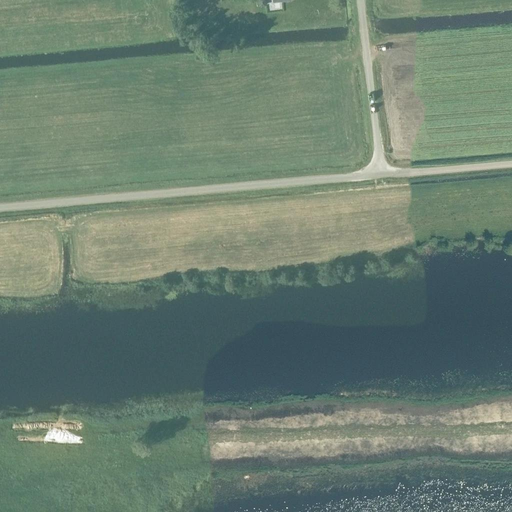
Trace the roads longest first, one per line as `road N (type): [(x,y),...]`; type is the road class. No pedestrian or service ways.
road 1 (unclassified): [(0,209),(379,175)]
road 2 (unclassified): [(379,175),(360,0)]
road 3 (unclassified): [(379,175),(511,163)]
